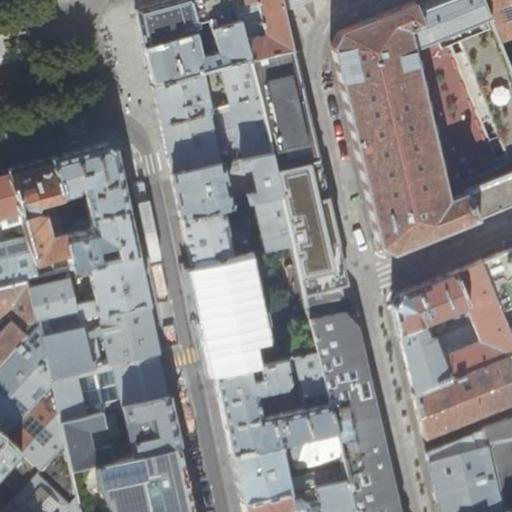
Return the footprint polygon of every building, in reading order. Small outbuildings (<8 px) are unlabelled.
[(207,27),(235,19),(230,0),(165,0),(159,2),(134,9),(139,34),(142,46),(164,40),(171,37),(191,32),(207,27)] [(230,0),(235,19),(244,58),(245,60),(291,50),(282,11),(305,2),(310,0),(230,0)] [(412,2),(338,32),(331,45),(343,100),(368,208),(376,246),(390,253),(511,203),(511,76),(498,41),(480,0),(446,0),(441,2),(415,12),(412,2)] [(511,0),(480,0),(498,41),(511,35),(511,0)] [(244,58),(235,19),(207,27),(213,52),(197,55),(191,32),(171,37),(175,54),(168,56),(164,40),(142,46),(145,61),(150,84),(198,71),(218,65),(244,58)] [(301,94),(291,50),(245,60),(254,96),(266,150),(271,168),(316,159),(301,94)] [(254,96),(245,60),(244,58),(218,65),(227,104),(254,96)] [(207,110),(198,71),(150,84),(154,100),(159,124),(207,110)] [(266,150),(254,96),(227,104),(239,156),(266,150)] [(218,161),(207,110),(159,124),(162,141),(169,172),(218,161)] [(49,157),(60,197),(61,197),(62,202),(67,201),(65,196),(76,193),(78,188),(78,187),(81,186),(88,217),(126,209),(119,173),(113,147),(104,142),(77,149),(49,157)] [(271,168),(266,150),(239,156),(236,157),(238,167),(247,165),(252,190),(244,192),(246,202),(277,195),(271,168)] [(26,163),(7,169),(22,223),(26,239),(32,261),(44,258),(44,256),(50,255),(50,254),(66,250),(63,235),(63,233),(63,232),(61,228),(46,232),(42,213),(34,212),(34,205),(60,197),(49,157),(26,163)] [(329,215),(316,159),(271,168),(277,195),(289,243),(297,278),(296,278),(302,307),(337,298),(348,296),(329,215)] [(226,199),(218,161),(169,172),(173,190),(178,216),(242,203),(240,196),(226,199)] [(0,228),(22,223),(7,169),(0,170),(0,283),(26,277),(36,275),(34,267),(32,261),(26,239),(0,245),(0,228)] [(289,243),(277,195),(246,202),(242,203),(178,216),(184,239),(189,267),(244,254),(255,251),(251,233),(236,237),(232,241),(227,242),(223,222),(239,219),(239,215),(254,212),(262,250),(289,243)] [(126,209),(88,217),(91,229),(63,235),(66,250),(50,254),(50,255),(52,262),(54,271),(86,263),(104,259),(102,247),(113,245),(116,256),(136,251),(131,229),(126,209)] [(65,213),(68,221),(75,219),(73,212),(65,213)] [(511,246),(479,260),(511,347),(511,246)] [(136,251),(116,256),(104,259),(86,263),(94,300),(75,305),(68,276),(28,285),(36,323),(37,327),(147,303),(141,278),(136,251)] [(260,329),(244,254),(189,267),(195,295),(212,372),(246,365),(248,364),(241,333),(260,329)] [(410,390),(511,349),(511,347),(479,260),(420,283),(398,292),(391,306),(402,353),(410,390)] [(52,262),(34,267),(36,275),(54,271),(52,262)] [(28,285),(26,277),(0,283),(0,317),(6,315),(9,323),(0,332),(0,362),(36,323),(28,285)] [(340,310),(337,298),(302,307),(312,350),(331,430),(338,457),(340,467),(343,478),(350,510),(350,511),(397,511),(392,489),(358,344),(354,326),(340,310)] [(147,303),(37,327),(49,378),(100,366),(93,338),(102,336),(108,364),(157,352),(151,325),(147,303)] [(49,378),(37,327),(36,323),(0,362),(0,438),(50,385),(49,378)] [(511,349),(410,390),(414,408),(421,436),(511,400),(511,420),(424,452),(433,487),(438,511),(491,511),(500,510),(484,440),(511,434),(511,349)] [(312,350),(255,363),(258,376),(249,378),(246,365),(212,372),(221,412),(230,453),(275,443),(287,440),(331,430),(312,350)] [(157,352),(108,364),(100,366),(49,378),(50,385),(59,422),(100,412),(120,407),(167,396),(161,372),(157,352)] [(64,445),(59,422),(50,385),(0,438),(0,477),(18,494),(64,445)] [(167,396),(120,407),(128,441),(90,450),(86,431),(104,427),(100,412),(59,422),(64,445),(70,471),(177,444),(171,416),(167,396)] [(338,457),(331,430),(287,440),(293,467),(338,457)] [(511,511),(511,434),(484,440),(500,510),(491,511),(511,511)] [(286,491),(275,443),(230,453),(233,470),(240,501),(286,491)] [(177,444),(70,471),(78,511),(121,511),(157,504),(158,511),(191,511),(186,485),(177,444)] [(78,511),(70,471),(64,445),(18,494),(1,511),(78,511)] [(313,485),(343,478),(340,467),(302,475),(299,479),(301,487),(313,485)] [(342,511),(350,510),(343,478),(313,485),(318,511),(342,511)] [(288,499),(286,491),(240,501),(242,511),(300,511),(302,511),(304,509),(304,507),(302,500),(300,498),(298,497),(288,499)]
